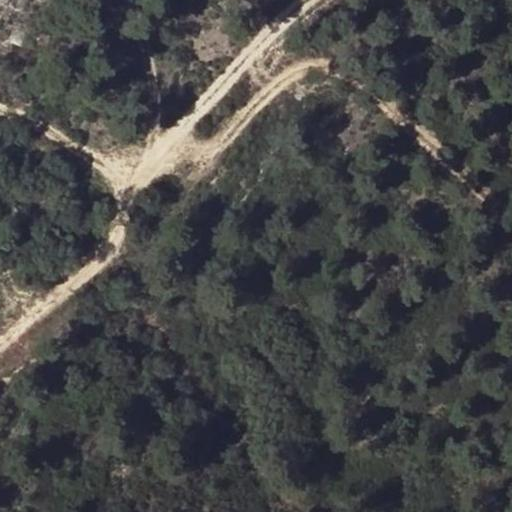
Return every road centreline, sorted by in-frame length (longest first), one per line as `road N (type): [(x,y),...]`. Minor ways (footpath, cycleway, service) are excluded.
road 1 (track): [(312,0),(128,195),(120,254),(0,344)]
road 2 (track): [(156,159),(234,130),(292,79),(330,73),(390,111),(511,224)]
